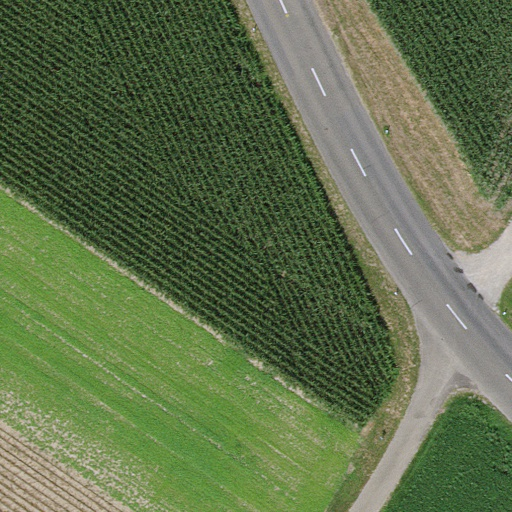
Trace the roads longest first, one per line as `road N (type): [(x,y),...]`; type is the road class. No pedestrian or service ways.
road 1 (tertiary): [(511,375),(464,325),(414,251),(285,0)]
road 2 (track): [(370,511),(409,452),(464,325)]
